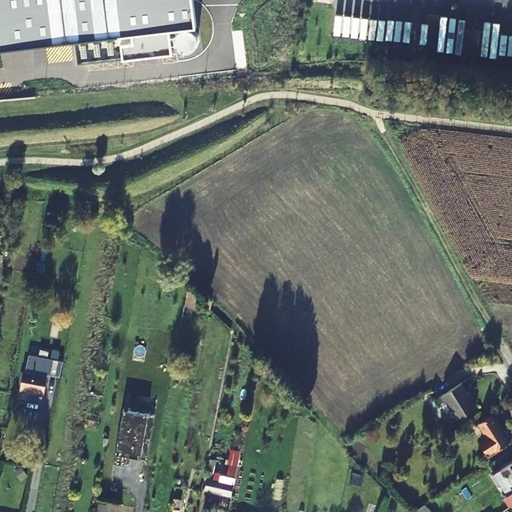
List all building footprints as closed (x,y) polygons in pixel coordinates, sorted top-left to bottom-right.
[(194,0),(0,0),(0,48),(198,24),(194,0)] [(186,288),(181,323),(191,325),(196,289),(186,288)] [(47,373),(60,375),(63,360),(28,353),(25,367),(23,367),(19,390),(43,394),(47,373)] [(459,416),(478,404),(463,381),(444,392),(459,416)] [(128,456),(147,459),(155,415),(123,410),(114,464),(126,466),(128,456)] [(497,449),(509,441),(492,415),(480,423),(491,440),(483,445),(488,452),(496,447),(497,449)] [(209,459),(206,474),(212,476),(216,460),(209,459)] [(511,492),(501,499),(507,508),(511,505),(511,462),(497,471),(511,492)] [(206,490),(232,495),(238,465),(229,463),(227,475),(218,474),(217,481),(209,479),(206,490)] [(178,511),(181,498),(174,497),(171,511),(178,511)]
